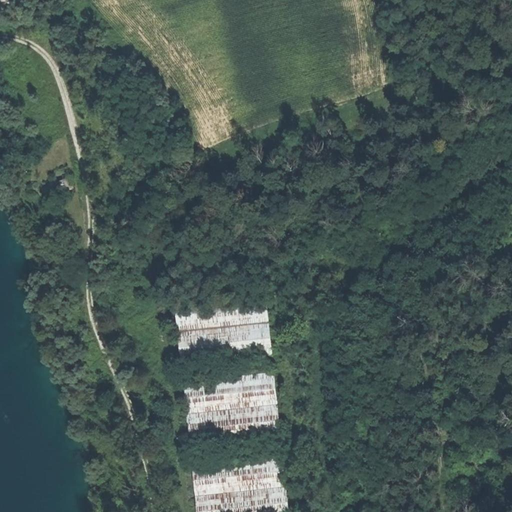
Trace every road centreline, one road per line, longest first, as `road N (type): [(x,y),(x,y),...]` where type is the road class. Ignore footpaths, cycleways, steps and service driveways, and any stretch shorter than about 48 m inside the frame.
road 1 (track): [(151,511),(139,437),(94,324),(77,139),(62,86),(38,48),(0,35)]
road 2 (track): [(187,511),(163,311)]
